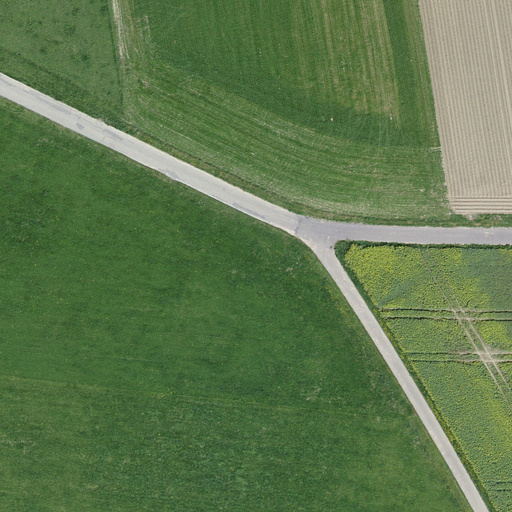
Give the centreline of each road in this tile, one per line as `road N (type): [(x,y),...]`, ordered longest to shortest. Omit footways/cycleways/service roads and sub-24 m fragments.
road 1 (unclassified): [(511,236),(305,228),(0,82)]
road 2 (track): [(479,511),(315,231)]
